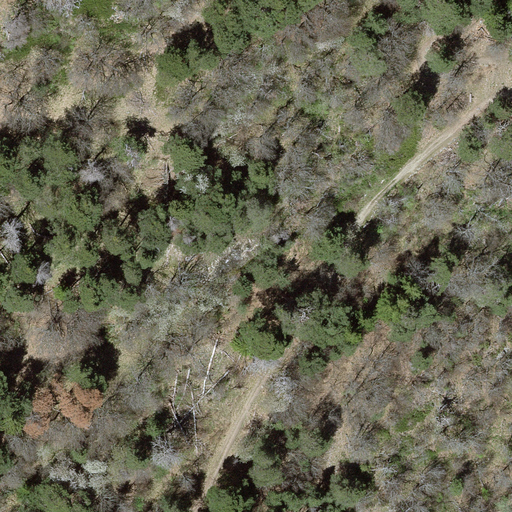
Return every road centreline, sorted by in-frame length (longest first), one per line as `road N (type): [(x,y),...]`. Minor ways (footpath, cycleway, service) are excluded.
road 1 (track): [(188,511),(364,215),(406,169),(511,89)]
road 2 (track): [(511,50),(443,72),(425,74),(415,63),(484,0)]
